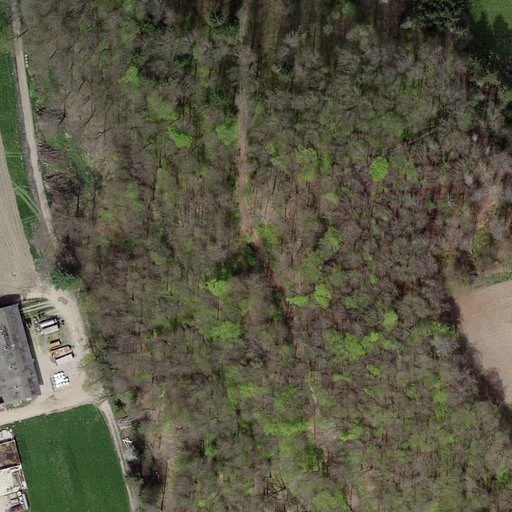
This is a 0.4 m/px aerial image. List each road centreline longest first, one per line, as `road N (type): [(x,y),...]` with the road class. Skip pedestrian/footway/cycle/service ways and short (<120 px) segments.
road 1 (track): [(99,387),(45,213),(14,0)]
road 2 (track): [(138,511),(99,387)]
